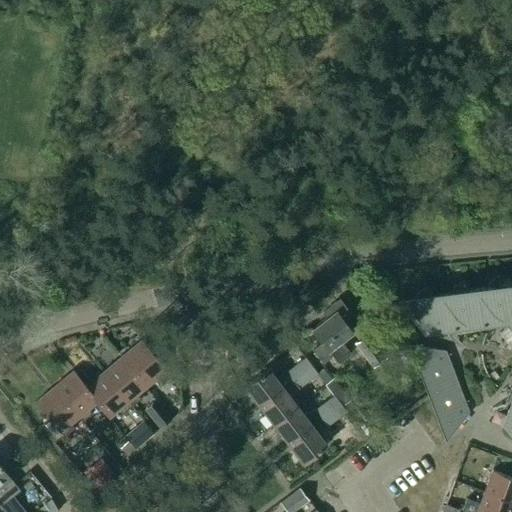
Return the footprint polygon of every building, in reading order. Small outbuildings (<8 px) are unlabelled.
[(450,293),(432,296),(432,295),(426,287),(413,297),(413,299),(400,301),(426,333),(510,319),(511,325),(508,325),(511,330),(511,398),(502,425),(511,437),(511,282),(506,284),(506,282),(499,275),(487,285),(487,287),(469,290),(469,289),(463,281),(450,291),(450,293)] [(331,355),(337,363),(349,354),(339,341),(350,332),(342,321),(350,315),(338,300),(322,312),(326,317),(311,329),(321,343),(312,350),(322,363),(331,355)] [(372,367),(384,357),(367,335),(355,344),(372,367)] [(121,357),(145,387),(154,380),(158,384),(169,375),(141,341),(121,357)] [(445,351),(408,345),(445,442),(469,413),(445,351)] [(137,395),(145,387),(121,357),(102,372),(131,407),(140,399),(137,395)] [(259,406),(311,366),(304,358),(276,380),(267,369),(244,387),(259,406)] [(273,425),(296,407),(288,396),(317,374),(311,366),(259,406),(273,425)] [(84,387),(85,387),(72,372),(54,387),(79,417),(78,417),(82,422),(91,414),(88,409),(96,402),(97,402),(84,387)] [(122,414),(131,407),(102,372),(85,387),(84,387),(97,402),(96,402),(109,418),(118,410),(122,414)] [(296,407),(273,425),(287,444),(311,426),(320,419),(320,418),(339,404),(342,407),(349,401),(333,379),(324,385),(333,397),(315,410),(314,409),(304,416),(296,407)] [(70,424),(78,417),(79,417),(54,387),(35,402),(64,437),(73,428),(70,424)] [(172,419),(156,400),(144,410),(160,430),(172,419)] [(320,418),(320,419),(326,426),(345,412),(342,407),(339,404),(320,418)] [(136,449),(153,435),(145,424),(127,439),(136,449)] [(302,463),(325,445),(311,426),(287,444),(302,463)] [(130,444),(122,450),(127,456),(135,450),(130,444)] [(493,455),(467,446),(462,460),(487,470),(493,455)] [(114,476),(102,462),(86,476),(98,490),(114,476)] [(0,506),(4,511),(25,511),(12,496),(19,490),(0,466),(0,506)] [(483,493),(511,503),(511,478),(492,471),(483,493)] [(280,503),(286,511),(292,511),(308,500),(299,489),(280,503)] [(510,511),(511,509),(511,503),(483,493),(479,505),(466,499),(462,510),(466,511),(510,511)]
